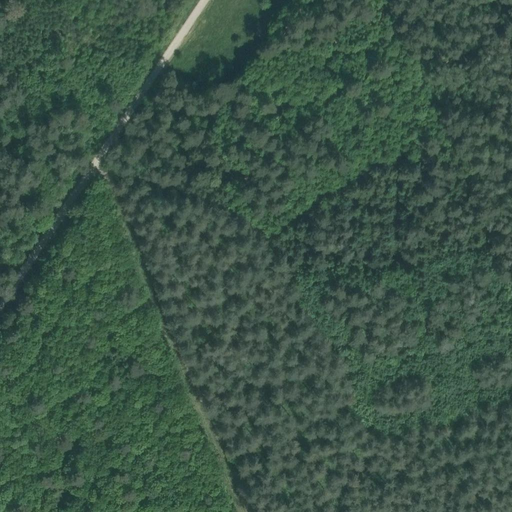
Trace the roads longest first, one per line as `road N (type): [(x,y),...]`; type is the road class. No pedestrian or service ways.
road 1 (unknown): [(106,152),(254,511)]
road 2 (track): [(203,0),(0,314)]
